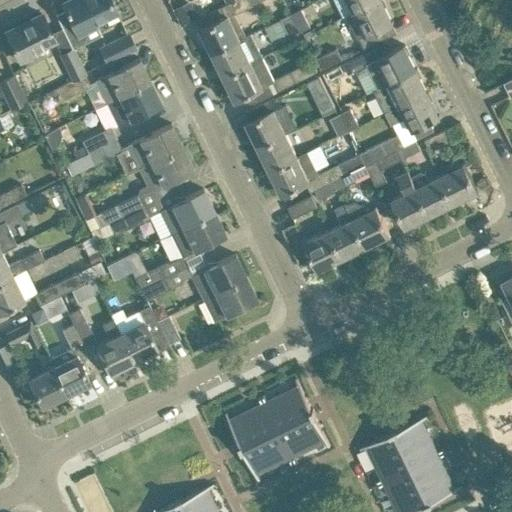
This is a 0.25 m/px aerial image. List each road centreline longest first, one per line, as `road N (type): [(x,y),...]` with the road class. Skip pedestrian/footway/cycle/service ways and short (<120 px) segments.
road 1 (residential): [(311,325),(149,0)]
road 2 (residential): [(33,461),(311,325)]
road 3 (residential): [(311,325),(511,223)]
road 4 (residential): [(511,184),(422,0)]
